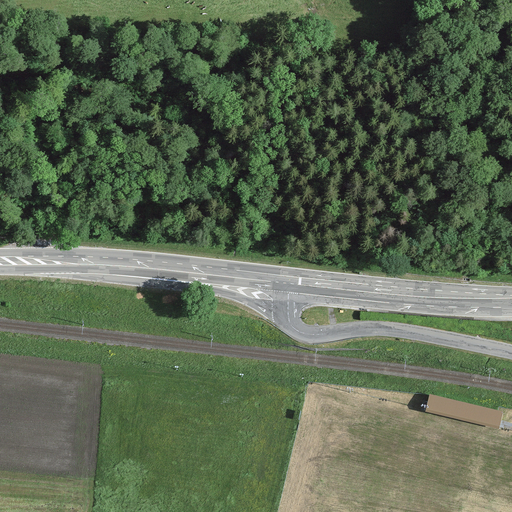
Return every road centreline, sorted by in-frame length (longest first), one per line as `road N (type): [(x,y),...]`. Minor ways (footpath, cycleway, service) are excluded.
road 1 (primary): [(283,283),(0,264)]
road 2 (unclassified): [(511,353),(382,329),(305,334),(284,319),(283,283)]
road 3 (primary): [(511,301),(283,283)]
